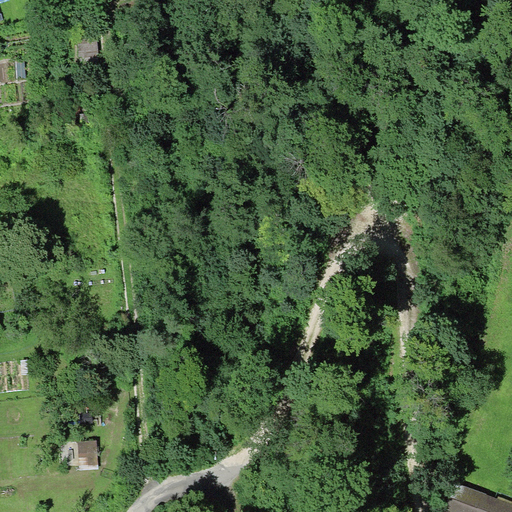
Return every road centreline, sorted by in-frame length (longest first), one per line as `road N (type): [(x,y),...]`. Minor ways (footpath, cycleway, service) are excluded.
road 1 (track): [(197,485),(254,456),(304,363),(327,283),(356,243),(386,235),(411,267),(400,367),(421,511)]
road 2 (track): [(386,235),(385,35),(374,0)]
